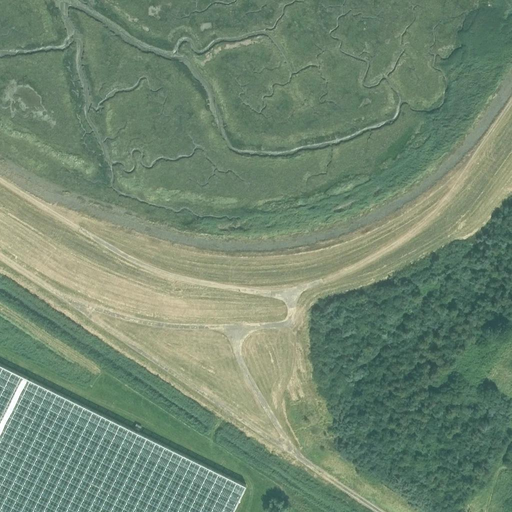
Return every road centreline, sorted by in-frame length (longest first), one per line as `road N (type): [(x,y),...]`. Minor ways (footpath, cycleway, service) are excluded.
road 1 (track): [(382,511),(0,256)]
road 2 (track): [(296,327),(165,327),(87,311)]
road 3 (track): [(237,328),(250,379),(291,451)]
